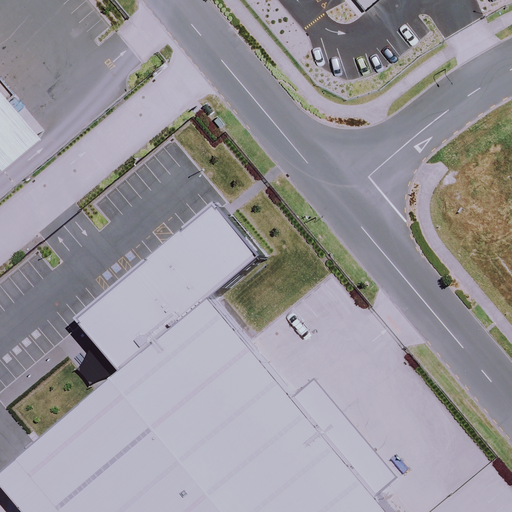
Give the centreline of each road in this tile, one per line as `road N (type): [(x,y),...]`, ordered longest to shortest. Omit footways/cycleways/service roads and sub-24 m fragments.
road 1 (unclassified): [(339,177),(511,382)]
road 2 (unclassified): [(185,0),(339,177)]
road 3 (unclassified): [(339,177),(511,67)]
